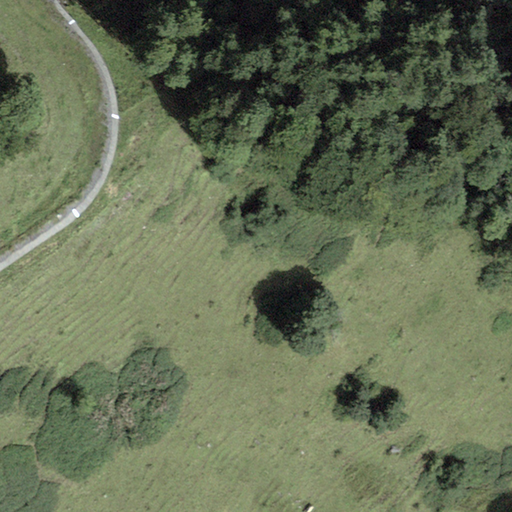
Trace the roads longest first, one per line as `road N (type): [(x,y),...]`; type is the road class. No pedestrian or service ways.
road 1 (track): [(0,241),(63,194),(88,130),(82,79),(18,0)]
road 2 (primary): [(0,242),(36,216),(72,173),(86,135),(77,73),(23,0)]
